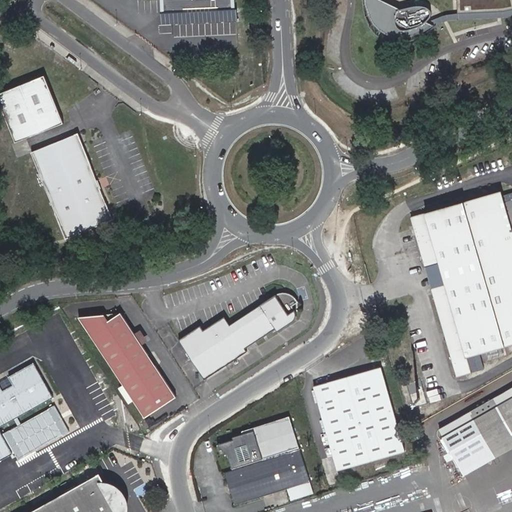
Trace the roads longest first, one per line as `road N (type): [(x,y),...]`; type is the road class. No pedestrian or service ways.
road 1 (residential): [(302,228),(334,283),(337,324),(186,432),(177,460),(187,511)]
road 2 (tertiary): [(0,309),(46,289),(189,269),(219,250),(238,222)]
road 3 (unclassified): [(20,13),(150,104),(186,109)]
road 4 (tertiary): [(511,114),(384,165),(336,170)]
road 5 (unclassified): [(186,109),(174,79),(66,0)]
